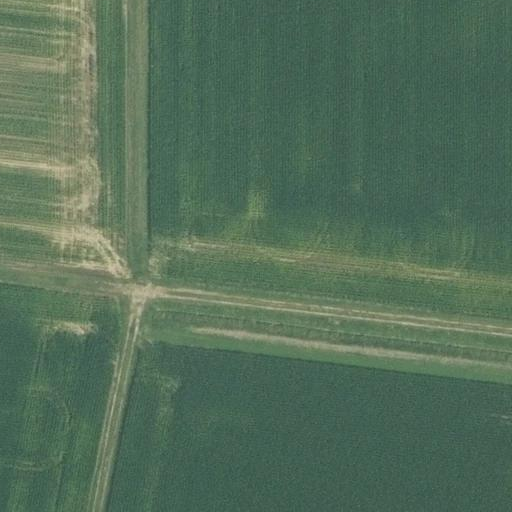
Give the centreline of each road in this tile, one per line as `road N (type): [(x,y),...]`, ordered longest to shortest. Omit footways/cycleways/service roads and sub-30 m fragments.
road 1 (track): [(84,511),(128,289),(511,323)]
road 2 (track): [(128,289),(0,275)]
